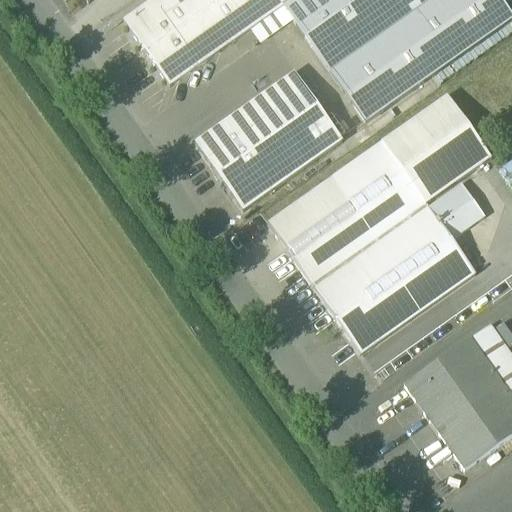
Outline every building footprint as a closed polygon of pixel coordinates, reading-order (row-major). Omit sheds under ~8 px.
[(159,0),(124,25),(170,91),(283,10),(298,0),(159,0)] [(298,0),(283,10),(329,76),(436,0),(298,0)] [(511,22),(511,18),(499,0),(436,0),(329,76),(365,126),(511,22)] [(295,77),(195,148),(243,215),(342,145),(295,77)] [(447,100),(382,146),(426,208),(491,162),(447,100)] [(426,208),(382,146),(333,181),(379,247),(313,293),(359,358),(474,277),(451,244),(428,212),(426,208)] [(379,247),(333,181),(267,228),(313,293),(379,247)] [(462,188),(428,212),(451,244),(484,221),(462,188)] [(511,361),(490,330),(404,390),(464,474),(511,440),(511,361)]
